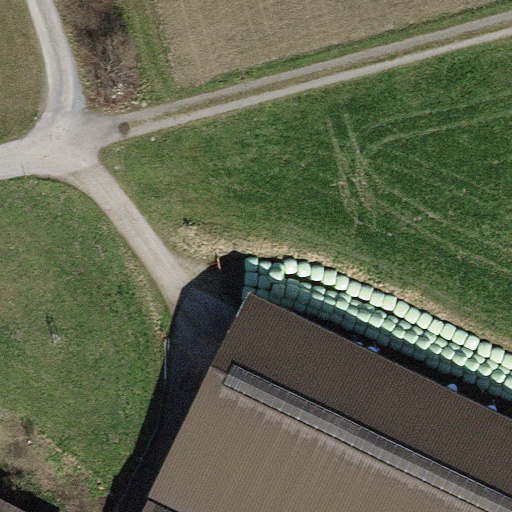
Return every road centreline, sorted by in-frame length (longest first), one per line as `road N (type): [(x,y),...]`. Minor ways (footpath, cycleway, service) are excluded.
road 1 (track): [(511,23),(81,134)]
road 2 (track): [(39,0),(81,134)]
